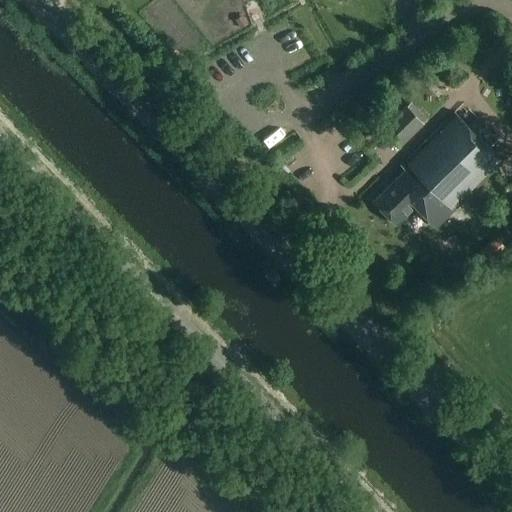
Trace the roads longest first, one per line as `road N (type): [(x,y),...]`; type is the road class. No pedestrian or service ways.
road 1 (tertiary): [(511,485),(36,0)]
road 2 (unclassified): [(367,511),(0,139)]
